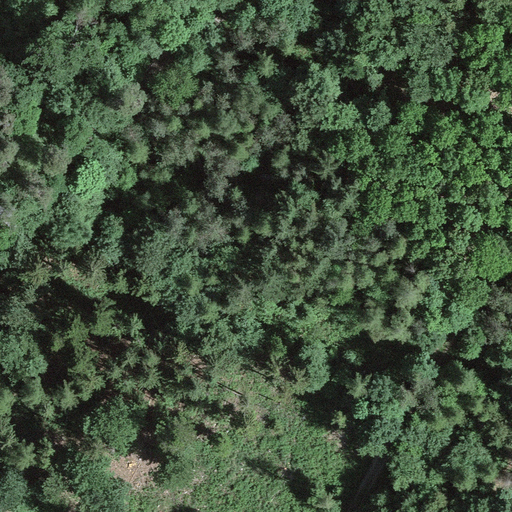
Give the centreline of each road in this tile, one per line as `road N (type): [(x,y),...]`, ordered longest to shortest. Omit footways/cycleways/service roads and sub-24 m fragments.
road 1 (track): [(344,511),(464,314),(511,198)]
road 2 (track): [(244,0),(38,181),(0,230)]
